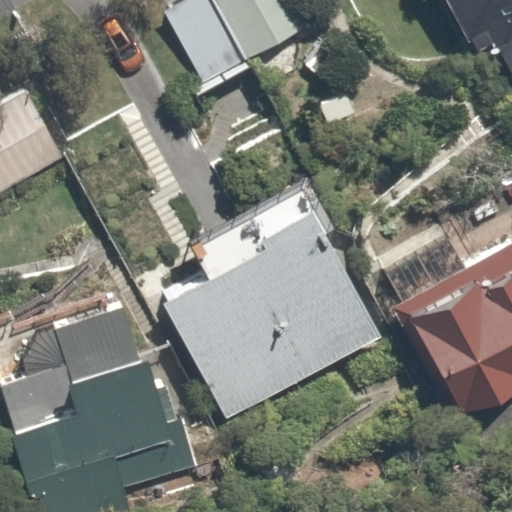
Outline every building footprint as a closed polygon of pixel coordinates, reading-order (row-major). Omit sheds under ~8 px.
[(205,0),(220,31),(287,0),(205,0)] [(511,0),(437,0),(463,50),(488,37),(508,76),(511,74),(511,0)] [(0,186),(67,147),(24,75),(0,88),(0,186)] [(373,333),(288,171),(178,228),(201,271),(155,295),(217,414),(373,333)] [(511,225),(378,297),(442,416),(511,378),(511,225)] [(172,433),(139,328),(123,333),(113,300),(48,320),(55,345),(0,362),(0,395),(36,511),(121,511),(132,509),(114,451),(172,433)]
